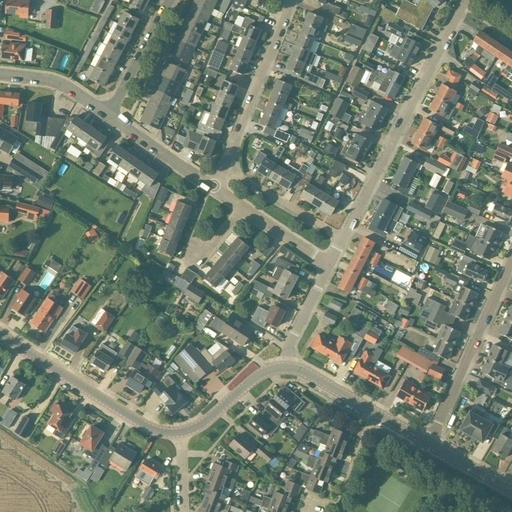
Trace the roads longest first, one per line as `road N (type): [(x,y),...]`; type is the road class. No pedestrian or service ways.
road 1 (residential): [(345,238),(464,0)]
road 2 (tertiary): [(181,432),(148,428),(0,331)]
road 3 (residential): [(428,443),(511,257)]
road 4 (residential): [(225,165),(291,0)]
road 5 (tertiary): [(428,443),(286,367)]
road 6 (residential): [(345,238),(225,165)]
road 7 (residential): [(108,113),(171,0)]
road 8 (residential): [(213,186),(108,113)]
road 9 (tertiary): [(286,367),(259,374),(181,432)]
